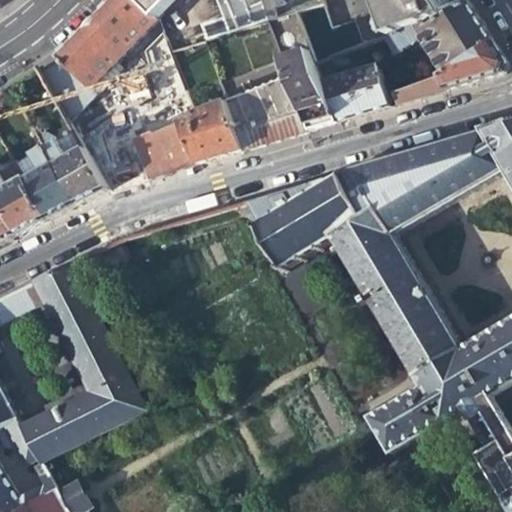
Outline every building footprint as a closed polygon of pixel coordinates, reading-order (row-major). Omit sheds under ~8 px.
[(0,0),(0,9),(8,0),(0,0)] [(160,24),(159,22),(136,0),(135,0),(117,0),(111,6),(92,26),(126,59),(160,24)] [(136,0),(159,22),(168,13),(180,0),(184,0),(185,0),(188,4),(191,0),(224,0),(225,0),(232,18),(203,29),(207,45),(268,25),(298,15),(328,0),(136,0)] [(340,29),(328,0),(298,15),(319,70),(348,59),(370,50),(385,44),(448,19),(470,5),(466,0),(381,0),(385,11),(357,23),(340,29)] [(425,49),(443,77),(495,45),(481,24),(470,5),(448,19),(385,44),(396,59),(425,49)] [(268,25),(289,80),(290,79),(311,135),(330,129),(340,126),(325,87),(323,81),(319,70),(298,15),(268,25)] [(93,92),(126,59),(92,26),(75,43),(57,61),(39,73),(61,112),(93,92)] [(509,67),(495,45),(443,77),(449,93),(472,87),(505,77),(509,67)] [(351,67),(348,59),(319,70),(323,81),(334,77),(339,72),(351,67)] [(378,70),(325,87),(340,126),(366,119),(393,110),(378,70)] [(197,117),(180,72),(151,84),(170,127),(182,123),(189,120),(197,117)] [(403,107),(449,93),(435,72),(399,86),(403,107)] [(289,80),(227,104),(246,154),(279,145),(311,135),(290,79),(289,80)] [(227,104),(197,117),(189,120),(182,123),(199,169),(222,162),(246,154),(227,104)] [(170,127),(168,128),(184,173),(199,169),(182,123),(170,127)] [(466,416),(472,426),(484,420),(478,409),(511,388),(511,125),(351,173),(246,204),(259,225),(256,228),(287,276),(338,247),(423,390),(372,421),(395,460),(466,416)] [(153,134),(169,178),(179,175),(184,173),(168,128),(153,134)] [(18,171),(19,174),(50,226),(64,219),(80,211),(38,138),(34,131),(27,135),(39,154),(34,157),(36,160),(18,171)] [(46,133),(38,138),(80,211),(94,203),(110,195),(75,136),(62,145),(59,143),(56,144),(53,138),(46,133)] [(132,143),(147,184),(157,181),(169,178),(153,134),(132,143)] [(1,179),(0,179),(0,205),(21,240),(37,232),(50,226),(19,174),(4,183),(1,179)] [(0,250),(8,247),(21,240),(0,205),(0,250)] [(90,283),(127,265),(119,250),(83,269),(90,283)] [(91,394),(22,430),(41,462),(43,467),(145,413),(72,268),(36,286),(46,305),(91,394)] [(0,304),(0,329),(46,305),(36,286),(5,302),(0,304)] [(0,432),(18,422),(0,390),(0,432)] [(511,414),(506,405),(498,410),(504,420),(511,414)] [(27,469),(41,462),(22,430),(18,422),(0,432),(0,437),(8,450),(16,451),(27,469)] [(23,505),(0,465),(0,511),(26,511),(28,511),(23,505)] [(37,471),(48,490),(54,487),(43,467),(37,471)] [(48,490),(23,505),(28,511),(59,494),(54,487),(48,490)] [(68,511),(59,494),(28,511),(26,511),(68,511)]
